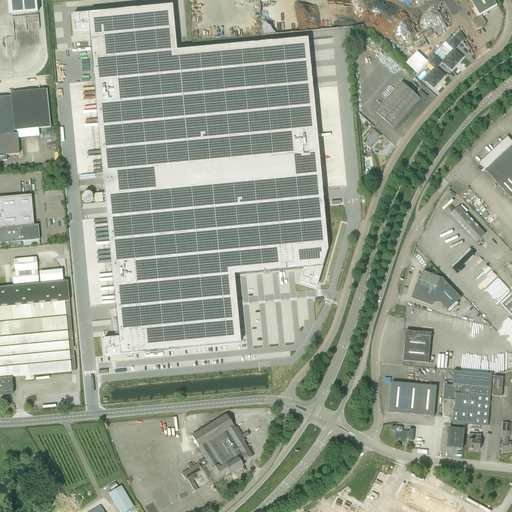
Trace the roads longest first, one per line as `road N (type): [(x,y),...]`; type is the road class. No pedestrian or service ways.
road 1 (unclassified): [(288,400),(334,331),(389,169),(431,110),(504,41),(506,0)]
road 2 (tertiary): [(511,58),(450,109),(411,160),(314,408)]
road 3 (tertiary): [(335,418),(422,183),(471,116),(511,82)]
road 4 (tertiary): [(258,399),(0,421)]
road 5 (unclassified): [(366,442),(376,422),(377,330),(407,239),(430,200)]
road 6 (unknown): [(375,426),(387,421),(390,378),(442,381),(434,460)]
road 7 (unclassified): [(511,469),(412,458),(366,442)]
road 8 (unclassified): [(286,405),(273,457),(220,511)]
road 9 (tertiary): [(309,418),(230,511)]
road 10 (unknown): [(381,318),(434,325),(442,337),(468,343),(493,340)]
